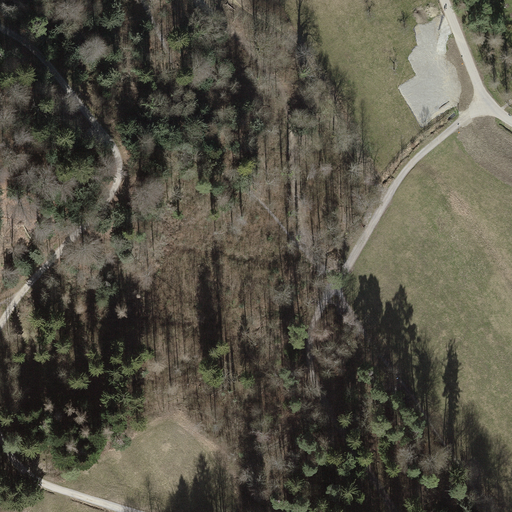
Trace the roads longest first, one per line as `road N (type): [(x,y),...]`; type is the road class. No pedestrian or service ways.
road 1 (track): [(0,27),(60,76),(113,143),(120,166),(105,203),(0,325)]
road 2 (track): [(334,287),(311,329),(311,370),(394,511)]
road 3 (track): [(483,102),(401,175),(334,287)]
road 4 (track): [(0,437),(36,479),(133,511)]
road 5 (track): [(511,120),(483,102),(444,0)]
